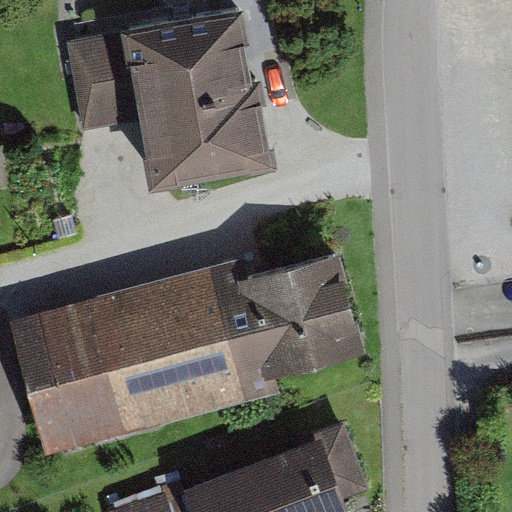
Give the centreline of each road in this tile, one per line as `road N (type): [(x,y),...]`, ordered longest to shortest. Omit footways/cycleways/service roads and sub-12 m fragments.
road 1 (residential): [(0,286),(26,267),(412,156)]
road 2 (residential): [(430,511),(412,156)]
road 3 (residential): [(412,156),(411,0)]
